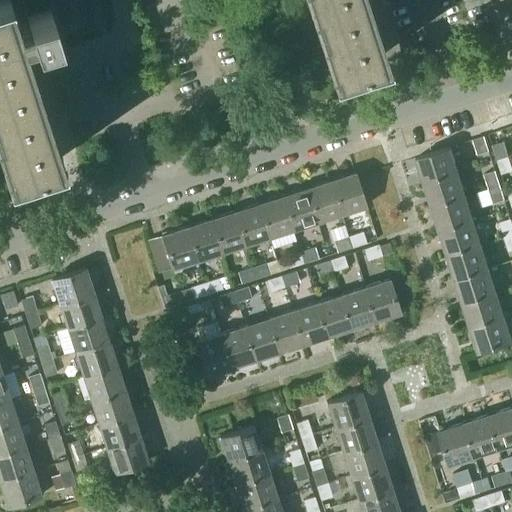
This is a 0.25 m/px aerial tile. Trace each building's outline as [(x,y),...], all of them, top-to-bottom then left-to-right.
[(24,40),(57,30),(49,4),(25,12),(27,17),(17,20),(10,0),(0,0),(0,157),(6,175),(61,157),(58,148),(26,47),(24,40)] [(305,0),(329,71),(384,53),(382,45),(367,0),(305,0)] [(484,134),(473,138),(478,153),(489,149),(484,134)] [(492,144),(497,158),(508,155),(503,140),(492,144)] [(451,146),(414,157),(422,182),(459,171),(451,146)] [(497,158),(502,173),(511,169),(511,165),(508,155),(497,158)] [(355,168),(330,176),(341,213),(366,205),(355,168)] [(489,188),(500,184),(495,169),(484,173),(489,188)] [(430,206),(466,195),(459,171),(422,182),(430,206)] [(317,220),(341,213),(330,176),(306,184),(317,220)] [(293,228),(317,220),(306,184),(282,192),(293,228)] [(493,202),(505,198),(500,184),(489,188),(493,202)] [(269,236),(293,228),(282,192),(258,199),(269,236)] [(438,230),(474,219),(466,195),(430,206),(438,230)] [(245,243),(269,236),(258,199),(234,207),(245,243)] [(221,251),(245,243),(234,207),(210,215),(221,251)] [(197,259),(221,251),(210,215),(186,223),(197,259)] [(504,236),(511,233),(511,221),(511,217),(499,221),(504,236)] [(445,254),(482,243),(474,219),(438,230),(445,254)] [(172,267),(197,259),(186,223),(161,231),(172,267)] [(362,230),(349,235),(352,246),(366,241),(362,230)] [(352,246),(349,235),(333,240),(337,251),(352,246)] [(379,245),(378,243),(364,247),(368,258),(392,251),(390,242),(379,245)] [(304,262),(327,254),(323,243),(301,251),(304,262)] [(453,278),(489,267),(482,243),(445,254),(453,278)] [(304,262),(301,251),(286,256),(290,267),(304,262)] [(347,265),(344,254),(330,259),(333,270),(347,265)] [(256,277),(280,269),(277,259),(253,267),(256,277)] [(319,275),(333,270),(330,259),(315,263),(319,275)] [(52,276),(60,301),(94,290),(86,265),(52,276)] [(256,277),(253,267),(228,275),(232,285),(256,277)] [(461,302),(497,291),(489,267),(453,278),(461,302)] [(300,281),(296,269),(282,274),(285,285),(300,281)] [(285,285),(282,274),(267,279),(271,290),(285,285)] [(219,276),(205,281),(208,293),(223,288),(219,276)] [(401,313),(390,277),(365,285),(376,321),(401,313)] [(208,293),(205,281),(180,289),(184,301),(208,293)] [(251,296),(248,285),(234,290),(237,301),(251,296)] [(376,321),(365,285),(341,292),(352,329),(376,321)] [(18,304),(13,289),(2,292),(7,308),(18,304)] [(60,301),(68,325),(102,314),(94,290),(60,301)] [(223,305),(237,301),(234,290),(219,294),(223,305)] [(461,302),(468,326),(505,315),(497,291),(461,302)] [(341,292),(317,300),(328,336),(352,329),(341,292)] [(25,313),(37,309),(32,294),(21,298),(25,313)] [(184,305),(188,317),(203,312),(199,300),(184,305)] [(304,344),(328,336),(317,300),(293,308),(304,344)] [(304,344),(293,308),(269,316),(280,352),(304,344)] [(37,309),(25,313),(30,328),(42,324),(37,309)] [(110,338),(102,314),(68,325),(75,349),(110,338)] [(511,339),(511,337),(505,315),(468,326),(476,351),(511,339)] [(280,352),(269,316),(245,323),(256,359),(280,352)] [(256,359),(245,323),(221,331),(232,367),(256,359)] [(17,342),(29,338),(24,324),(13,327),(17,342)] [(232,367),(221,331),(195,339),(207,375),(232,367)] [(22,356),(33,353),(29,338),(17,342),(22,356)] [(118,362),(110,338),(75,349),(83,373),(118,362)] [(37,346),(41,361),(52,357),(47,343),(37,346)] [(57,372),(52,357),(41,361),(46,376),(57,372)] [(125,386),(118,362),(83,373),(91,397),(125,386)] [(0,399),(11,396),(3,372),(0,373),(0,399)] [(33,390),(44,386),(39,372),(28,375),(33,390)] [(31,389),(29,381),(23,383),(25,391),(31,389)] [(38,405),(49,401),(44,386),(33,390),(38,405)] [(133,410),(125,386),(91,397),(99,421),(133,410)] [(326,400),(334,425),(370,413),(362,388),(326,400)] [(52,394),(57,408),(68,405),(63,390),(52,394)] [(0,426),(19,420),(11,396),(0,399),(0,426)] [(487,411),(499,447),(511,443),(511,405),(511,404),(487,411)] [(73,419),(68,405),(57,408),(62,423),(73,419)] [(99,421),(106,445),(141,434),(133,410),(99,421)] [(463,419),(475,455),(499,447),(487,411),(463,419)] [(288,412),(287,412),(276,416),(281,431),(293,427),(288,412)] [(334,425),(342,449),(378,437),(370,413),(334,425)] [(301,436),(312,432),(307,418),(296,421),(301,436)] [(445,449),(450,463),(475,455),(463,419),(438,427),(439,430),(445,449)] [(0,426),(0,452),(26,444),(19,420),(0,426)] [(59,434),(55,420),(44,423),(48,438),(59,434)] [(218,435),(226,460),(262,449),(254,423),(218,435)] [(433,453),(445,449),(439,430),(427,434),(433,453)] [(316,447),(312,432),(301,436),(305,450),(316,447)] [(53,452),(63,448),(64,448),(59,434),(48,438),(53,452)] [(141,434),(106,445),(114,470),(149,459),(141,434)] [(386,461),(378,437),(342,449),(350,473),(386,461)] [(72,456),(83,453),(78,438),(67,442),(72,456)] [(0,479),(34,468),(26,444),(0,452),(0,479)] [(304,461),(299,447),(288,451),(292,465),(304,461)] [(270,473),(262,449),(226,460),(234,484),(270,473)] [(83,453),(72,456),(77,471),(88,468),(83,453)] [(67,458),(66,458),(56,462),(60,473),(71,469),(67,458)] [(297,480),(308,476),(304,461),(292,465),(297,480)] [(393,485),(386,461),(350,473),(357,497),(393,485)] [(316,484),(327,480),(323,466),(311,470),(316,484)] [(42,493),(34,468),(0,479),(0,480),(8,505),(42,493)] [(60,473),(64,486),(75,483),(71,469),(60,473)] [(510,481),(506,470),(492,474),(496,486),(510,481)] [(64,486),(60,473),(55,474),(52,475),(57,489),(64,486)] [(277,497),(270,473),(234,484),(241,508),(277,497)] [(332,495),(327,480),(316,484),(321,499),(332,495)] [(460,494),(461,497),(476,492),(472,481),(457,486),(458,487),(460,494)] [(393,511),(401,509),(393,485),(357,497),(362,511),(393,511)] [(460,494),(458,487),(444,492),(447,499),(460,494)] [(502,489),(487,493),(491,505),(505,500),(502,489)] [(473,498),(476,510),(491,505),(487,493),(473,498)] [(311,511),(319,510),(315,495),(303,498),(306,511),(311,511)] [(282,511),(277,497),(241,508),(242,511),(282,511)]
